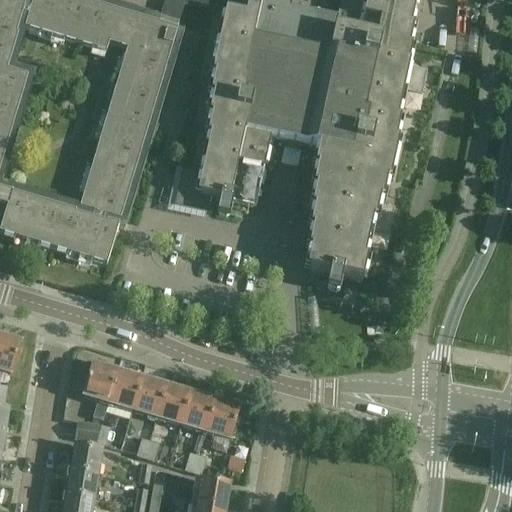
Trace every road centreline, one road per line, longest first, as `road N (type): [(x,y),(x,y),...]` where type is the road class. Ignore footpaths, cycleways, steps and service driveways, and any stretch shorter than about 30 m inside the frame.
road 1 (secondary): [(511,131),(483,252),(447,325),(441,408)]
road 2 (tertiary): [(284,380),(65,313)]
road 3 (residential): [(65,313),(28,511)]
road 4 (unknown): [(152,224),(191,61)]
road 5 (tertiary): [(441,408),(284,380)]
road 6 (residential): [(262,511),(284,380)]
